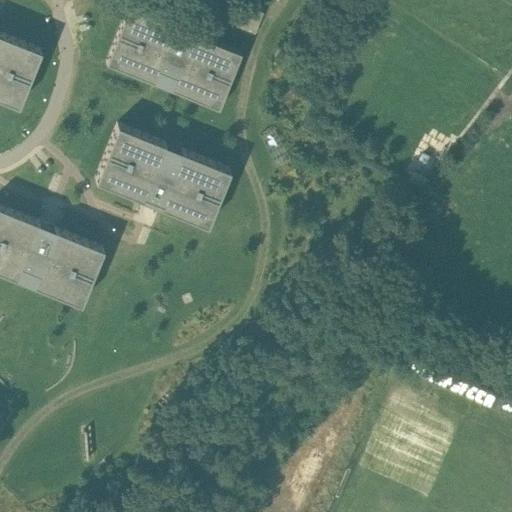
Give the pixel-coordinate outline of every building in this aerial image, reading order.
[(254,33),(263,12),(244,4),(235,26),(254,33)] [(175,25),(127,6),(105,61),(218,107),(240,51),(192,32),(187,44),(178,40),(175,49),(166,46),(175,25)] [(0,97),(16,103),(38,48),(0,32),(0,97)] [(117,121),(94,177),(206,222),(229,166),(117,121)] [(38,220),(0,205),(0,269),(81,302),(103,247),(55,227),(50,239),(42,236),(38,244),(30,241),(38,220)]
